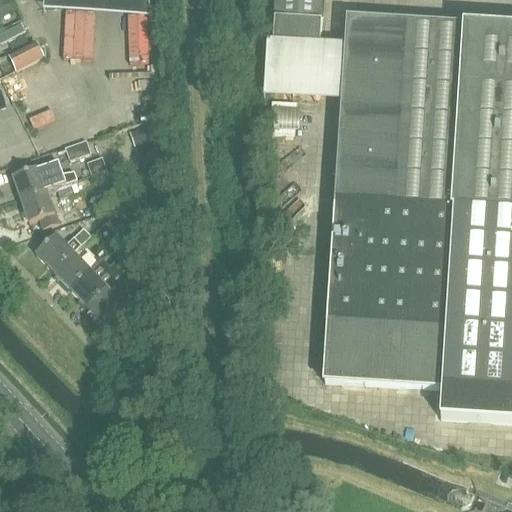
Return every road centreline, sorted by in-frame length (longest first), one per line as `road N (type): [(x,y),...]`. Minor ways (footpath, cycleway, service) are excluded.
road 1 (tertiary): [(103,511),(0,398)]
road 2 (unknown): [(0,149),(109,45)]
